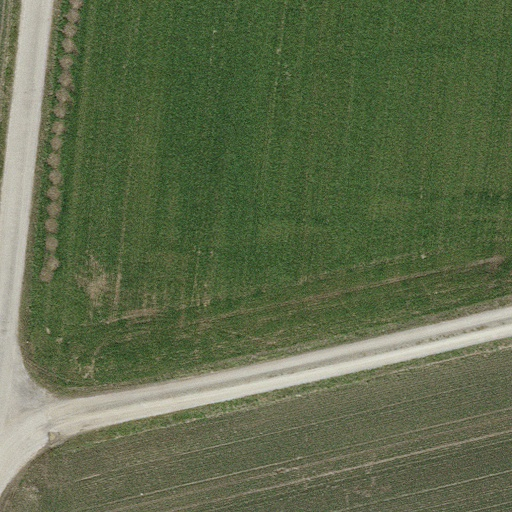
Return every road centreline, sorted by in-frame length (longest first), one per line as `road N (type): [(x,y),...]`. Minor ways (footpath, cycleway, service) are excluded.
road 1 (track): [(511,314),(0,434)]
road 2 (track): [(0,411),(45,0)]
